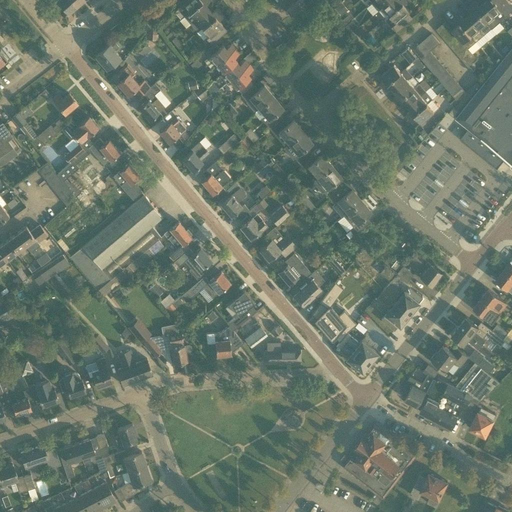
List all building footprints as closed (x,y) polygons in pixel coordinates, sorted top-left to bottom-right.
[(76,7),(70,0),(56,0),(68,14),(76,7)] [(189,12),(202,0),(176,0),(175,1),(179,7),(182,4),(189,12)] [(211,0),(210,0),(202,0),(189,12),(184,16),(191,24),(208,8),(205,4),(206,3),(207,3),(211,0)] [(276,0),(278,2),(277,4),(280,8),(282,6),(290,16),(292,13),(303,3),(300,0),(276,0)] [(386,18),(390,15),(406,0),(391,0),(383,7),(379,11),(386,18)] [(391,26),(396,32),(412,18),(408,13),(410,11),(406,7),(407,5),(408,6),(412,3),(409,0),(406,0),(390,15),(396,22),(391,26)] [(507,15),(502,10),(493,0),(486,0),(483,3),(499,22),(507,15)] [(493,0),(502,10),(510,3),(507,0),(493,0)] [(475,1),(470,4),(492,29),(499,22),(483,3),(479,7),(477,5),(478,5),(475,1)] [(472,12),(467,16),(484,35),(492,29),(470,4),(467,8),(470,12),(470,11),(472,12)] [(191,24),(197,31),(202,27),(220,12),(217,7),(213,11),(214,11),(212,13),(208,8),(191,24)] [(208,35),(206,37),(211,43),(221,35),(227,30),(222,24),(218,19),(219,18),(220,19),(224,16),(220,12),(202,27),(208,35)] [(146,13),(137,20),(146,31),(153,22),(146,13)] [(459,14),(455,18),(477,42),(484,35),(467,16),(463,20),(462,18),(459,14)] [(477,42),(455,18),(451,21),(454,25),(455,24),(456,26),(452,30),(453,31),(457,36),(461,40),(465,45),(469,49),(477,42)] [(349,22),(346,25),(345,25),(352,33),(356,30),(349,22)] [(449,35),(453,31),(452,30),(445,22),(440,26),(449,35)] [(444,39),(449,35),(440,26),(436,29),(444,39)] [(146,37),(155,41),(159,33),(151,28),(146,37)] [(444,39),(448,44),(457,36),(453,31),(449,35),(444,39)] [(431,33),(427,37),(435,47),(440,43),(431,33)] [(176,36),(171,39),(178,48),(183,44),(176,36)] [(448,44),(452,48),(461,40),(457,36),(448,44)] [(430,51),(431,51),(435,47),(427,37),(422,41),(430,51)] [(115,39),(95,56),(106,69),(113,63),(114,64),(121,58),(115,51),(121,46),(115,39)] [(465,45),(461,40),(452,48),(456,53),(465,45)] [(422,41),(418,45),(426,55),(430,51),(422,41)] [(216,64),(235,48),(231,43),(227,47),(228,48),(226,49),(223,45),(219,48),(215,43),(205,52),(216,64)] [(413,49),(421,59),(426,55),(418,45),(413,49)] [(456,53),(460,57),(469,49),(465,45),(456,53)] [(223,72),(238,60),(238,59),(236,61),(233,56),(234,55),(235,56),(239,53),(235,48),(216,64),(223,72)] [(511,163),(511,48),(456,119),(468,129),(469,129),(504,158),(511,163)] [(460,57),(464,62),(473,54),(469,49),(460,57)] [(189,61),(194,56),(190,51),(185,55),(189,61)] [(430,51),(426,55),(421,59),(425,64),(434,56),(431,51),(430,51)] [(494,52),(488,56),(495,65),(500,60),(494,52)] [(477,58),(473,54),(464,62),(468,66),(477,58)] [(425,64),(429,68),(438,60),(434,56),(425,64)] [(229,80),(249,64),(245,59),(241,63),(242,64),(240,65),(237,61),(238,60),(223,72),(229,80)] [(442,65),(438,60),(429,68),(433,73),(442,65)] [(142,93),(150,86),(144,79),(138,84),(132,77),(136,73),(127,63),(119,71),(120,72),(116,76),(120,81),(117,82),(128,95),(132,91),(137,97),(136,98),(142,93)] [(253,69),(249,64),(229,80),(236,88),(250,77),(246,72),(248,71),(249,72),(253,69)] [(382,88),(401,72),(394,64),(381,76),(385,80),(383,81),(379,84),(382,88)] [(433,73),(437,77),(446,69),(442,65),(433,73)] [(446,69),(437,77),(440,82),(450,74),(446,69)] [(391,87),(394,91),(407,80),(401,72),(382,88),(386,92),(390,89),(389,88),(391,87)] [(440,82),(444,86),(454,78),(450,74),(440,82)] [(392,99),(396,104),(419,84),(412,76),(407,80),(394,91),(398,96),(396,97),(396,96),(392,99)] [(444,86),(448,91),(458,83),(454,78),(444,86)] [(460,101),(454,108),(458,111),(479,85),(477,82),(466,92),(458,99),(460,101)] [(142,93),(145,96),(147,99),(138,107),(149,120),(165,107),(157,98),(154,94),(160,89),(154,83),(150,86),(142,93)] [(250,97),(259,108),(273,97),(263,85),(258,90),(253,83),(240,94),(246,101),(250,97)] [(448,91),(452,95),(462,87),(458,83),(448,91)] [(419,84),(396,104),(399,108),(403,104),(402,104),(404,102),(407,107),(426,91),(419,84)] [(194,92),(199,98),(201,101),(211,94),(203,85),(194,92)] [(452,95),(454,97),(456,100),(458,99),(466,92),(462,87),(452,95)] [(409,119),(427,103),(432,99),(426,91),(407,107),(411,111),(410,112),(409,112),(405,115),(409,119)] [(58,93),(52,98),(65,114),(77,103),(69,93),(63,98),(58,93)] [(261,118),(270,129),(283,118),(278,112),(283,108),(273,97),(259,108),(265,115),(261,118)] [(427,103),(409,119),(412,123),(416,120),(415,119),(417,118),(421,123),(434,111),(427,103)] [(37,149),(61,129),(68,123),(62,116),(51,125),(50,125),(37,136),(36,135),(23,119),(32,112),(27,105),(18,112),(12,118),(18,125),(19,127),(31,141),(37,149)] [(448,113),(453,117),(458,111),(454,108),(453,107),(448,113)] [(72,120),(68,123),(61,129),(67,135),(71,131),(81,142),(98,127),(88,116),(78,125),(77,126),(72,120)] [(169,143),(180,133),(185,128),(176,117),(170,122),(159,131),(169,143)] [(213,126),(216,119),(209,117),(207,123),(213,126)] [(288,124),(283,118),(270,129),(285,146),(289,143),(302,131),(293,120),(288,124)] [(0,154),(12,146),(7,139),(12,136),(2,123),(0,124),(0,154)] [(460,140),(464,143),(464,144),(465,144),(488,163),(489,164),(489,163),(496,169),(496,168),(497,168),(501,163),(502,161),(504,159),(504,158),(476,135),(469,129),(460,140)] [(294,157),(299,163),(312,153),(307,147),(312,143),(302,131),(289,143),(295,150),(292,152),(296,156),(294,157)] [(223,153),(232,145),(240,138),(235,133),(218,147),(223,153)] [(238,142),(246,151),(253,146),(245,136),(238,142)] [(89,147),(92,151),(104,164),(110,159),(110,160),(119,152),(108,139),(104,143),(99,138),(89,147)] [(190,149),(192,150),(182,158),(193,171),(203,162),(200,159),(209,152),(199,141),(190,149)] [(64,156),(70,163),(73,160),(85,150),(79,143),(64,156)] [(309,167),(318,177),(332,166),(322,154),(317,159),(312,153),(299,163),(305,170),(309,167)] [(252,168),(259,177),(271,167),(263,158),(252,168)] [(61,179),(63,181),(70,175),(79,167),(73,160),(70,163),(57,174),(58,175),(61,179)] [(215,160),(209,165),(202,172),(206,177),(201,181),(212,194),(230,178),(215,160)] [(41,174),(50,166),(47,161),(37,169),(41,174)] [(114,176),(124,188),(133,199),(142,191),(133,181),(139,175),(128,163),(119,171),(120,171),(114,176)] [(41,174),(44,178),(54,170),(50,166),(41,174)] [(323,192),(329,198),(341,187),(336,181),(341,177),(332,166),(318,177),(312,182),(322,193),(323,192)] [(91,167),(81,177),(98,196),(109,186),(91,167)] [(54,170),(44,178),(48,183),(58,175),(57,174),(54,170)] [(48,183),(52,187),(61,179),(58,175),(48,183)] [(55,192),(65,184),(63,181),(61,179),(52,187),(55,192)] [(55,192),(59,196),(69,189),(65,184),(55,192)] [(266,185),(257,193),(262,198),(270,191),(266,185)] [(341,217),(343,215),(361,200),(351,189),(346,193),(341,187),(329,198),(331,200),(329,202),(341,217)] [(231,216),(233,214),(238,219),(247,212),(249,210),(244,204),(241,206),(238,202),(246,195),(240,188),(221,204),(231,216)] [(59,196),(63,201),(72,193),(69,189),(59,196)] [(63,201),(66,206),(75,198),(72,193),(63,201)] [(70,257),(98,289),(110,278),(122,268),(127,264),(147,247),(161,236),(152,225),(162,216),(143,194),(135,201),(131,204),(116,216),(117,217),(75,252),(70,256),(70,257)] [(371,212),(361,200),(343,215),(353,226),(349,230),(354,236),(371,222),(366,216),(371,212)] [(266,225),(257,213),(260,210),(255,204),(249,210),(247,212),(251,217),(240,226),(245,233),(244,233),(249,239),(250,238),(250,239),(262,228),(266,225)] [(277,225),(289,214),(282,205),(270,216),(277,225)] [(2,206),(0,207),(0,222),(9,216),(2,206)] [(178,221),(164,233),(176,248),(168,255),(174,261),(181,254),(189,248),(184,242),(191,237),(178,221)] [(17,233),(26,246),(30,252),(40,245),(38,243),(48,236),(39,224),(30,231),(26,226),(17,233)] [(21,255),(18,251),(26,246),(17,233),(7,240),(19,256),(21,255)] [(285,256),(285,255),(296,245),(301,240),(297,235),(291,240),(286,234),(275,243),(271,239),(259,249),(268,260),(276,253),(277,254),(281,251),(285,256)] [(7,240),(0,244),(0,249),(7,259),(15,254),(18,257),(19,256),(7,240)] [(147,247),(127,264),(133,270),(150,255),(153,253),(147,247)] [(211,260),(200,247),(191,255),(184,261),(193,271),(191,272),(197,279),(206,271),(203,267),(211,260)] [(409,256),(418,264),(423,258),(414,250),(409,256)] [(368,253),(360,260),(377,277),(376,279),(385,287),(381,292),(408,314),(418,303),(417,302),(422,296),(409,286),(410,284),(407,281),(397,272),(386,264),(383,268),(368,253)] [(62,254),(39,270),(45,280),(69,264),(62,254)] [(387,264),(397,270),(402,264),(392,257),(387,264)] [(287,263),(278,271),(289,284),(298,276),(291,267),(297,262),(293,258),(287,263)] [(430,264),(427,261),(425,263),(429,266),(420,277),(431,286),(441,273),(430,264)] [(511,261),(503,270),(511,277),(511,261)] [(110,278),(98,289),(103,296),(133,270),(127,264),(122,268),(110,278)] [(402,266),(397,272),(407,281),(413,274),(402,266)] [(302,281),(305,285),(293,296),(303,306),(309,301),(311,303),(324,292),(319,286),(318,286),(313,280),(321,274),(316,268),(302,281)] [(32,275),(39,285),(45,280),(39,270),(32,275)] [(511,277),(503,270),(495,280),(511,293),(511,277)] [(230,282),(221,271),(202,286),(212,297),(218,292),(218,293),(230,282)] [(18,276),(12,280),(16,285),(22,281),(18,276)] [(201,288),(196,283),(181,295),(186,301),(201,288)] [(488,289),(481,298),(499,313),(507,303),(488,289)] [(12,290),(6,295),(11,305),(18,301),(12,290)] [(244,290),(236,296),(228,302),(230,304),(237,313),(226,322),(229,325),(233,330),(256,311),(251,304),(254,302),(244,290)] [(408,314),(381,292),(376,298),(388,307),(390,304),(393,305),(385,314),(386,314),(381,320),(394,331),(399,325),(408,314)] [(492,323),(499,313),(481,298),(473,308),(492,323)] [(0,321),(15,314),(7,299),(0,302),(0,321)] [(354,322),(344,310),(338,315),(331,307),(331,306),(330,306),(329,306),(328,306),(327,306),(327,307),(326,307),(320,302),(311,313),(315,318),(314,319),(321,328),(322,327),(328,333),(333,339),(334,339),(335,338),(338,342),(347,332),(355,322),(354,322)] [(481,321),(478,326),(466,317),(459,326),(482,345),(486,348),(490,351),(496,343),(488,336),(493,331),(492,330),(481,321)] [(136,319),(127,327),(140,342),(142,341),(147,336),(149,334),(140,325),(136,319)] [(492,330),(503,339),(508,333),(497,324),(492,330)] [(229,325),(219,332),(214,332),(215,340),(214,340),(216,356),(231,354),(230,352),(243,342),(233,330),(229,325)] [(259,325),(252,331),(247,325),(239,332),(244,338),(251,347),(259,341),(267,334),(260,326),(259,325)] [(277,326),(271,332),(274,337),(281,331),(277,326)] [(486,348),(482,345),(459,326),(451,335),(464,345),(467,341),(478,349),(482,352),(486,348)] [(503,339),(492,330),(493,331),(488,336),(496,343),(501,346),(505,340),(503,339)] [(187,361),(185,352),(190,351),(192,349),(191,345),(189,344),(184,345),(181,332),(169,335),(163,336),(163,334),(148,337),(159,350),(171,348),(174,363),(187,361)] [(109,347),(103,341),(97,334),(91,340),(103,352),(109,347)] [(148,337),(147,336),(142,341),(155,356),(160,351),(159,350),(148,337)] [(53,343),(69,365),(76,360),(60,338),(53,343)] [(346,358),(346,359),(362,371),(377,353),(361,340),(353,350),(346,358)] [(263,348),(264,362),(279,361),(279,364),(300,364),(300,349),(294,349),(294,347),(292,347),(292,345),(285,345),(285,349),(277,349),(277,347),(263,348)] [(437,351),(429,360),(438,367),(439,366),(440,366),(441,365),(448,370),(455,362),(460,366),(468,356),(458,348),(453,354),(443,346),(438,352),(437,351)] [(122,384),(152,374),(146,358),(135,362),(130,349),(118,353),(122,367),(117,369),(122,384)] [(96,360),(96,361),(86,365),(90,377),(93,376),(97,386),(112,382),(104,357),(96,360)] [(478,364),(489,373),(494,366),(484,357),(478,364)] [(23,375),(32,370),(29,364),(27,360),(18,366),(23,375)] [(431,419),(436,423),(451,428),(451,427),(453,428),(456,420),(463,423),(466,418),(472,409),(477,405),(482,400),(500,382),(493,376),(489,373),(478,364),(475,362),(456,386),(438,376),(420,411),(426,415),(427,412),(432,414),(430,417),(431,417),(431,419)] [(418,406),(433,378),(437,372),(428,364),(423,370),(428,374),(426,377),(420,388),(413,384),(405,399),(418,406)] [(82,379),(81,379),(81,378),(80,377),(80,376),(79,375),(78,374),(77,373),(76,373),(75,372),(73,372),(72,372),(62,376),(58,381),(59,382),(62,392),(68,390),(70,396),(85,390),(82,379)] [(9,378),(0,381),(0,385),(3,391),(8,407),(12,405),(15,414),(31,409),(28,399),(34,398),(32,393),(28,388),(23,390),(25,398),(17,401),(14,393),(9,378)] [(34,398),(39,396),(42,405),(58,400),(54,388),(52,389),(49,379),(27,387),(28,388),(32,393),(34,398)] [(241,391),(234,392),(235,402),(242,401),(241,391)] [(472,409),(466,418),(473,422),(470,428),(485,435),(496,414),(477,405),(472,409)] [(384,499),(388,493),(417,455),(397,440),(396,441),(392,438),(393,437),(374,422),(366,433),(363,437),(362,437),(354,448),(351,453),(341,466),(349,472),(384,499)] [(118,428),(120,435),(115,436),(118,445),(123,443),(125,449),(137,445),(136,441),(138,441),(137,439),(132,423),(118,428)] [(102,456),(108,455),(107,452),(107,446),(108,446),(103,433),(95,436),(102,455),(102,456)] [(89,438),(76,442),(81,457),(84,463),(92,460),(94,462),(96,462),(100,472),(107,470),(102,456),(102,455),(96,457),(89,438)] [(70,461),(81,457),(76,442),(63,447),(67,457),(61,459),(64,469),(68,478),(74,475),(70,461)] [(20,452),(25,467),(48,459),(43,444),(20,452)] [(124,457),(129,471),(146,465),(141,451),(124,457)] [(108,455),(102,456),(107,470),(109,477),(114,475),(110,463),(112,462),(117,460),(114,453),(108,455)] [(13,491),(17,490),(18,493),(28,489),(23,476),(17,478),(12,464),(5,466),(5,464),(3,464),(0,465),(0,478),(1,478),(3,483),(9,481),(13,491)] [(145,481),(150,479),(151,479),(146,465),(129,471),(132,480),(114,490),(120,501),(136,491),(147,488),(145,481)] [(429,472),(426,478),(420,475),(410,494),(418,498),(421,491),(430,495),(427,503),(435,507),(447,481),(429,472)] [(23,476),(28,489),(35,487),(30,474),(23,476)] [(43,478),(36,481),(40,494),(48,491),(43,478)] [(105,482),(92,489),(102,507),(115,501),(105,482)] [(87,511),(93,511),(102,507),(92,489),(79,496),(87,511)] [(70,511),(87,511),(79,496),(66,503),(70,511)] [(47,498),(41,501),(45,508),(51,505),(47,498)] [(41,503),(34,507),(36,511),(41,511),(44,511),(41,503)] [(53,511),(70,511),(66,503),(52,509),(53,511)]
